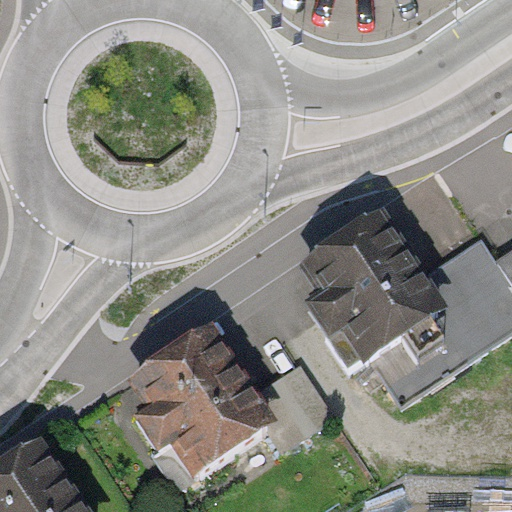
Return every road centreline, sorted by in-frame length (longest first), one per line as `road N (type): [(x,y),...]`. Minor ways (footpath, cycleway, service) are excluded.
road 1 (primary): [(94,10),(41,56),(21,124),(40,192),(88,235)]
road 2 (primary): [(274,132),(330,133),(393,119),(511,49)]
road 3 (primary): [(88,235),(127,250),(196,241),(251,198),(274,132)]
road 4 (primary): [(274,132),(257,60),(202,11),(167,0)]
road 5 (primary): [(0,364),(39,325),(88,235)]
